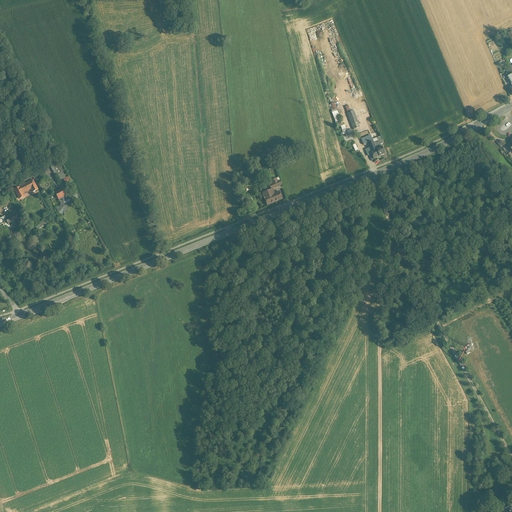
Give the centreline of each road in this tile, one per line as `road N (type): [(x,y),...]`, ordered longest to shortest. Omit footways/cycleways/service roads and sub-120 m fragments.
road 1 (secondary): [(21,315),(416,157),(511,107)]
road 2 (track): [(372,175),(391,229),(380,263),(379,511)]
road 3 (track): [(511,456),(391,229)]
road 4 (track): [(381,349),(511,290)]
